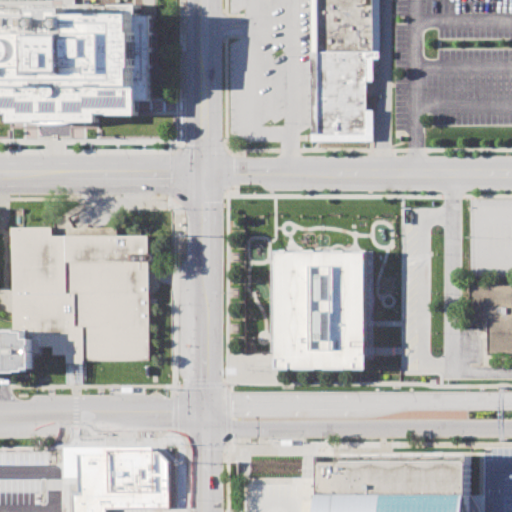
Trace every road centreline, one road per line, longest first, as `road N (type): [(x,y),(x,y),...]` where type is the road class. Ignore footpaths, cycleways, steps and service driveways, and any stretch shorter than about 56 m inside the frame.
road 1 (tertiary): [(511,402),(203,406)]
road 2 (residential): [(511,175),(203,173)]
road 3 (tertiary): [(204,428),(511,428)]
road 4 (tertiary): [(203,406),(203,173)]
road 5 (tertiary): [(0,427),(204,428)]
road 6 (tertiary): [(203,406),(0,405)]
road 7 (residential): [(203,173),(0,173)]
road 8 (tertiary): [(203,173),(205,0)]
